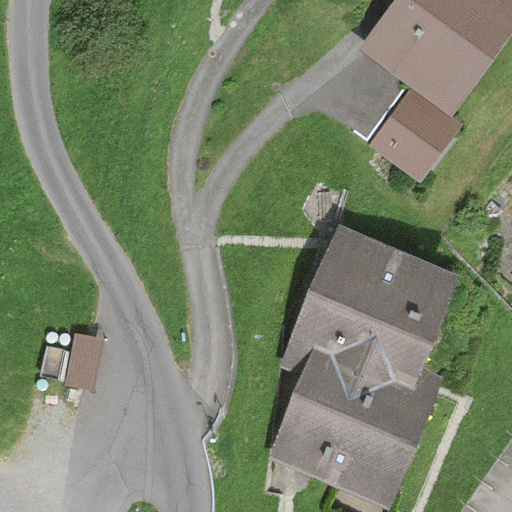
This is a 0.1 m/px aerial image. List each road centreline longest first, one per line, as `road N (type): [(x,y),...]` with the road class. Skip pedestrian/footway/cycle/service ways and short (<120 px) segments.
road 1 (tertiary): [(176,431),(133,303),(63,188),(34,122),(29,0)]
road 2 (track): [(258,0),(205,78),(188,119),(182,190),(197,246),(209,369),(176,431)]
road 3 (track): [(325,87),(283,107),(233,159),(197,246)]
